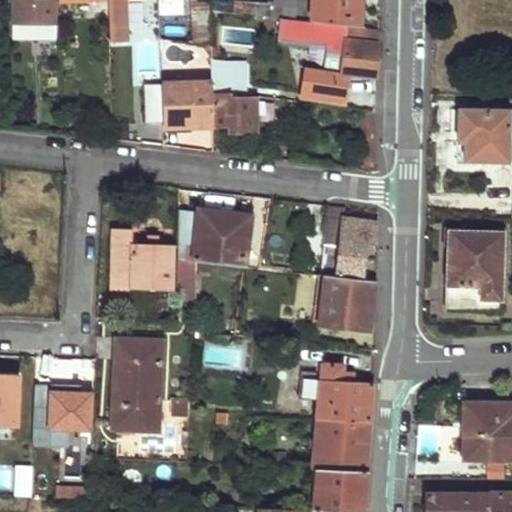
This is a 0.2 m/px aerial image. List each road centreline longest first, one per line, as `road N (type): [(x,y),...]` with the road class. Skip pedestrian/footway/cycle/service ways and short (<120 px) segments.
road 1 (residential): [(84,159),(405,195)]
road 2 (residential): [(0,332),(52,336),(75,320),(84,159)]
road 3 (residential): [(410,0),(405,195)]
road 4 (residential): [(405,195),(394,362)]
road 5 (residential): [(394,362),(382,511)]
